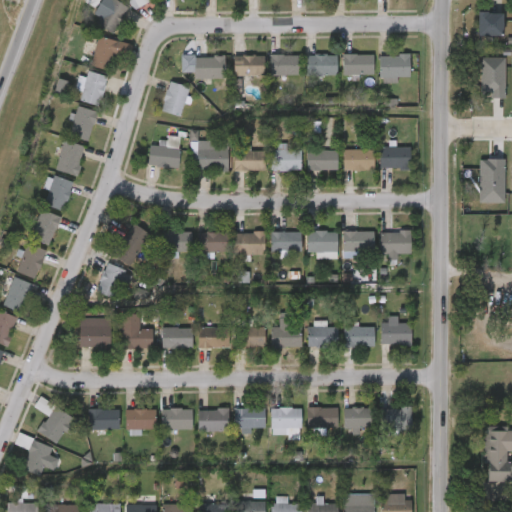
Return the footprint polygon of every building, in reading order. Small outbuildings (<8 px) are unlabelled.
[(96,24),(101,18),(93,12),(101,0),(113,0),(127,9),(111,34),(96,24)] [(146,0),(147,7),(177,8),(176,0),(146,0)] [(189,0),(189,8),(220,8),(219,0),(189,0)] [(85,31),(81,37),(97,47),(113,20),(90,6),(78,26),(85,31)] [(477,36),(477,12),(502,12),(502,36),(477,36)] [(462,48),(487,49),(487,26),(462,25),(462,48)] [(119,43),(110,72),(89,65),(98,37),(119,43)] [(117,58),(83,49),(75,79),(95,84),(100,64),(114,68),(117,58)] [(298,55),(298,75),(269,75),(269,55),(298,55)] [(336,75),(306,75),(306,55),(336,55),(336,75)] [(372,75),(342,75),(342,55),(372,55),(372,75)] [(378,55),(410,55),(410,77),(378,77),(378,55)] [(264,56),(264,75),(232,75),(232,56),(264,56)] [(194,57),(224,57),(224,79),(194,79),(194,57)] [(321,67),(291,68),(291,89),(321,88),(321,67)] [(327,88),(358,88),(358,68),(327,67),(327,88)] [(218,68),(218,88),(248,89),(249,69),(218,68)] [(285,88),(285,68),(254,68),(254,88),(285,88)] [(364,68),(364,96),(382,96),(382,90),(394,90),(394,68),(364,68)] [(210,91),(209,69),(178,70),(179,92),(210,91)] [(489,111),(489,71),(465,70),(464,104),(475,104),(475,111),(489,111)] [(98,107),(78,101),(87,71),(107,77),(98,107)] [(511,75),(499,75),(499,110),(511,109),(511,75)] [(161,112),(167,82),(187,87),(181,116),(161,112)] [(83,119),(92,90),(73,84),(70,90),(64,88),(59,102),(67,105),(64,113),(83,119)] [(145,124),(165,129),(173,100),(153,95),(145,124)] [(87,142),(68,135),(78,106),(97,113),(87,142)] [(79,123),(60,120),(56,150),(75,153),(79,123)] [(77,176),(55,172),(61,142),(82,146),(77,176)] [(205,143),(226,143),(226,171),(196,171),(196,149),(205,149),(205,143)] [(178,168),(148,168),(148,147),(178,147),(178,168)] [(380,147),(410,147),(410,170),(380,170),(380,147)] [(135,158),(132,177),(161,182),(165,152),(144,149),(143,159),(135,158)] [(300,171),(269,171),(269,150),(300,150),(300,171)] [(337,171),(306,171),(306,150),(337,150),(337,171)] [(264,151),(264,172),(233,172),(233,151),(264,151)] [(373,171),(342,171),(342,151),(373,151),(373,171)] [(40,183),(61,189),(68,159),(47,154),(40,183)] [(255,184),(286,183),(285,157),(262,157),(262,162),(255,163),(255,184)] [(394,182),(394,160),(364,159),(364,181),(394,182)] [(328,183),(358,183),(358,162),(327,163),(328,183)] [(322,163),(292,163),(291,183),(321,183),(322,163)] [(249,164),(218,164),(218,184),(249,184),(249,164)] [(488,216),(489,172),(463,172),(463,215),(488,216)] [(495,177),(495,209),(511,209),(511,205),(511,204),(511,172),(511,177),(495,177)] [(41,204),(52,176),(72,184),(61,212),(41,204)] [(28,218),(48,224),(57,195),(32,188),(28,201),(33,203),(28,218)] [(30,239),(40,210),(59,217),(49,246),(30,239)] [(35,257),(44,229),(25,223),(16,251),(35,257)] [(149,235),(130,267),(112,256),(131,224),(149,235)] [(191,232),(191,252),(163,252),(163,232),(191,232)] [(300,232),(300,252),(270,252),(270,232),(300,232)] [(306,252),(306,232),(336,232),(336,252),(306,252)] [(372,252),(342,252),(342,232),(372,232),(372,252)] [(410,232),(410,256),(380,256),(380,232),(410,232)] [(227,233),(227,253),(197,253),(197,233),(227,233)] [(232,233),(264,233),(264,255),(232,255),(232,233)] [(135,247),(117,236),(97,269),(115,280),(135,247)] [(358,244),(327,243),(327,265),(358,265),(358,244)] [(33,280),(15,272),(27,244),(46,252),(33,280)] [(176,244),(146,244),(145,263),(175,265),(176,244)] [(181,246),(182,265),(213,264),(212,244),(181,246)] [(285,263),(286,245),(255,244),(254,263),(285,263)] [(291,265),(301,265),(301,271),(322,272),(322,244),(291,244),(291,265)] [(364,244),(364,268),(373,267),(373,269),(395,269),(395,244),(364,244)] [(249,268),(249,245),(219,245),(219,267),(249,268)] [(31,263),(12,256),(0,284),(19,292),(31,263)] [(94,291),(106,264),(125,272),(112,299),(94,291)] [(79,303),(99,312),(103,303),(108,306),(117,287),(93,275),(79,303)] [(32,285),(21,313),(2,306),(12,277),(32,285)] [(0,323),(4,325),(16,296),(0,290),(0,323)] [(0,311),(16,318),(6,347),(0,344),(0,311)] [(119,349),(119,314),(138,314),(138,330),(151,330),(151,349),(119,349)] [(78,347),(78,318),(108,318),(108,347),(78,347)] [(278,328),(278,318),(288,318),(288,328),(301,328),(301,347),(270,347),(270,328),(278,328)] [(410,345),(380,345),(380,320),(396,320),(396,324),(410,324),(410,345)] [(106,361),(137,361),(137,341),(124,342),(123,326),(106,327),(106,361)] [(263,347),(235,347),(235,327),(264,328),(263,347)] [(336,327),(336,347),(306,347),(306,327),(336,327)] [(373,347),(342,347),(342,327),(373,327),(373,347)] [(191,328),(191,348),(161,348),(161,328),(191,328)] [(197,349),(197,328),(227,328),(227,349),(197,349)] [(364,358),(395,358),(395,336),(381,336),(382,329),(372,329),(371,335),(365,335),(364,358)] [(95,360),(95,330),(64,331),(65,360),(95,360)] [(249,340),(225,339),(224,359),(249,360),(249,340)] [(322,340),(292,339),(291,360),(322,361),(322,340)] [(358,339),(327,340),(328,360),(358,360),(358,339)] [(146,361),(176,361),(177,341),(146,340),(146,361)] [(255,360),(286,360),(285,340),(255,340),(255,360)] [(183,361),(216,361),(216,341),(182,341),(183,361)] [(38,433),(47,417),(33,408),(39,398),(72,418),(56,444),(38,433)] [(269,429),(270,408),(300,408),(300,429),(269,429)] [(336,408),(336,428),(306,428),(306,408),(336,408)] [(374,408),(374,428),(343,428),(343,408),(374,408)] [(382,408),(410,408),(410,431),(382,431),(382,408)] [(18,419),(32,428),(21,444),(41,456),(58,431),(24,409),(18,419)] [(191,430),(161,430),(161,409),(191,409),(191,430)] [(197,431),(197,409),(228,409),(228,431),(197,431)] [(264,429),(233,429),(233,409),(264,409),(264,429)] [(87,430),(87,410),(118,410),(118,430),(87,430)] [(155,410),(155,429),(125,429),(125,410),(155,410)] [(291,441),(321,441),(322,420),(291,420),(291,441)] [(176,442),(176,421),(145,422),(146,442),(176,442)] [(182,422),(182,444),(213,444),(213,421),(182,422)] [(249,441),(249,422),(219,421),(218,444),(235,444),(235,440),(249,441)] [(285,421),(255,421),(255,448),(271,448),(271,441),(285,441),(285,421)] [(394,422),(365,421),(364,442),(393,444),(394,422)] [(104,422),(73,422),(73,441),(103,442),(104,422)] [(111,422),(110,448),(126,448),(126,442),(140,442),(140,422),(111,422)] [(507,481),(482,481),(483,429),(511,429),(511,452),(508,452),(507,481)] [(39,477),(20,470),(32,441),(51,449),(39,477)] [(33,468),(36,460),(17,453),(6,481),(24,488),(28,479),(38,483),(43,472),(33,468)] [(410,511),(380,511),(380,495),(410,495),(410,511)] [(264,511),(234,511),(234,502),(264,503),(264,511)] [(36,511),(6,511),(6,503),(36,503),(36,511)]
